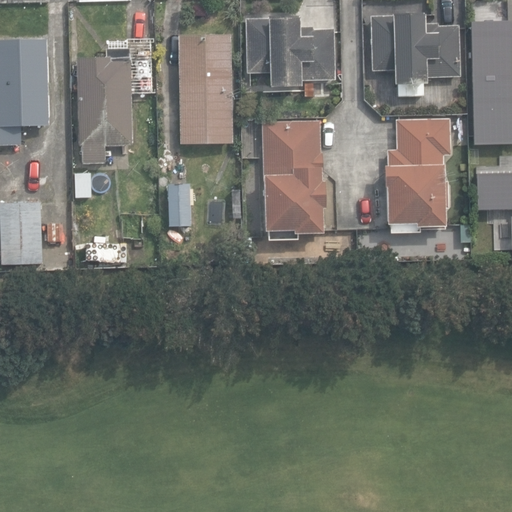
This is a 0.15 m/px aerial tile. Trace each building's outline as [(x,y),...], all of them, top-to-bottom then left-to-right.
[(394,16),(373,16),(372,71),(396,71),(396,97),(424,98),(424,84),(431,84),(431,79),(460,79),(461,24),(427,24),(427,12),(394,12),(394,16)] [(271,73),(271,86),(302,86),(302,81),(336,80),(335,30),(301,30),(300,18),(246,19),(247,73),(271,73)] [(180,71),(181,144),(234,143),(232,34),(180,35),(180,71)] [(83,145),(84,163),(106,163),(106,145),(133,145),(133,92),(156,92),(155,38),(127,38),(127,49),(107,49),(107,57),(79,58),(80,145),(83,145)] [(0,144),(22,145),(22,126),(49,126),(47,40),(0,40),(0,144)] [(511,48),(469,50),(472,142),(492,141),(492,156),(511,155),(511,146),(511,140),(511,48)] [(444,180),(443,155),(451,155),(450,118),(395,119),(396,149),(387,149),(388,166),(383,166),(383,187),(385,187),(386,225),(390,225),(390,233),(410,233),(410,230),(445,229),(445,209),(449,209),(448,180),(444,180)] [(264,123),(267,239),(298,239),(298,231),(323,231),(323,207),(327,207),(326,181),(323,181),(322,153),(320,153),(320,122),(264,123)] [(24,169),(0,169),(0,191),(25,191),(24,169)] [(92,175),(92,173),(75,173),(75,199),(92,198),(91,187),(105,187),(105,174),(92,175)] [(168,184),(170,226),(193,225),(192,184),(168,184)] [(0,201),(0,210),(1,264),(44,263),(42,201),(0,201)] [(47,223),(48,242),(61,241),(61,222),(47,223)] [(55,269),(71,269),(71,249),(55,249),(55,269)]
